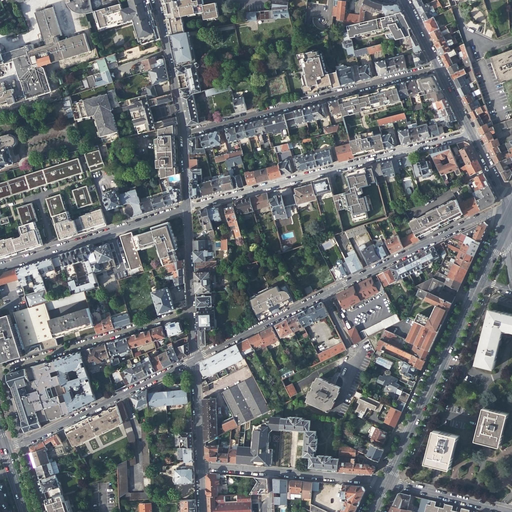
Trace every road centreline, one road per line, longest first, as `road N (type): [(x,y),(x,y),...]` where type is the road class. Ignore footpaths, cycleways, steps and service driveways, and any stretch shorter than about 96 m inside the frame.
road 1 (residential): [(509,212),(484,211),(192,357)]
road 2 (residential): [(469,132),(186,208)]
road 3 (residential): [(183,134),(437,66)]
road 4 (residential): [(383,479),(477,278)]
road 5 (residential): [(192,357),(2,448)]
road 6 (residential): [(189,310),(0,367)]
road 7 (residential): [(0,267),(186,208)]
road 8 (residential): [(198,465),(381,481)]
road 9 (residential): [(155,0),(183,134)]
road 10 (residential): [(511,511),(383,479)]
